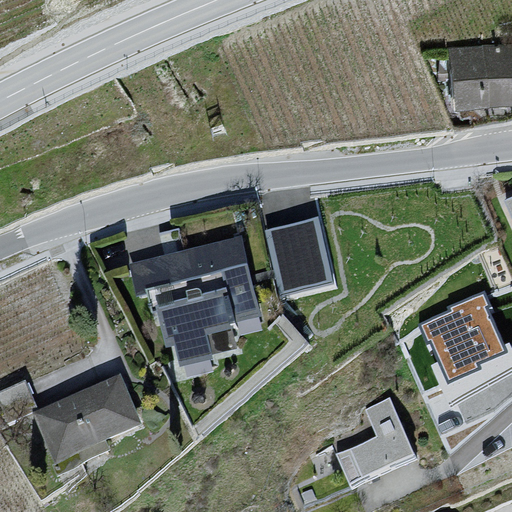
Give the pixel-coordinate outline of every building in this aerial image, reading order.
[(511,42),(452,46),(455,103),(511,99),(511,42)] [(268,225),(277,295),(334,288),(325,218),(268,225)] [(245,244),(133,269),(140,299),(150,297),(154,318),(162,316),(170,353),(180,351),(183,365),(243,352),(237,328),(263,322),(245,244)] [(422,324),(456,398),(511,372),(511,361),(482,297),(422,324)] [(120,377),(35,413),(57,465),(142,429),(120,377)] [(385,441),(346,459),(361,490),(425,460),(396,400),(371,411),(385,441)]
